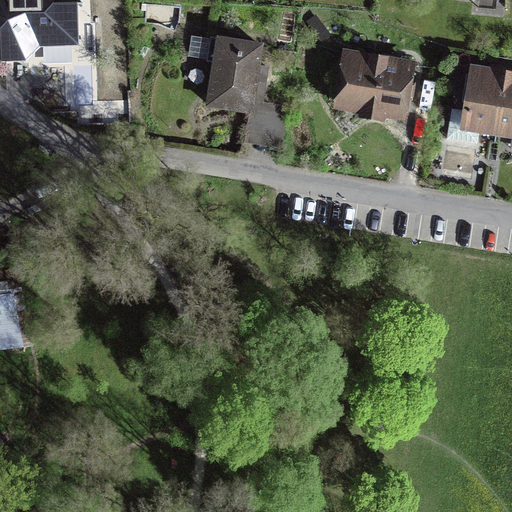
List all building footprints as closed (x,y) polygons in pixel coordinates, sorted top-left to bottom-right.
[(19,43),(36,42),(37,46),(44,46),(46,42),(76,41),(78,41),(77,18),(74,18),(74,4),(74,3),(52,4),(51,0),(0,0),(0,27),(0,28),(1,50),(7,49),(13,49),(13,55),(24,55),(20,46),(19,43)] [(256,80),(265,82),(268,67),(258,66),(261,46),(211,38),(208,60),(215,61),(208,105),(251,111),(256,80)] [(368,68),(345,64),(338,104),(402,114),(405,95),(412,96),(414,85),(407,83),(410,64),(370,57),(368,68)] [(494,63),(493,73),(473,70),(467,111),(452,109),(447,139),(477,143),(479,129),(496,131),(507,65),(494,63)] [(511,133),(511,66),(507,65),(496,131),(497,131),(511,133)] [(0,282),(8,282),(0,243),(0,282)] [(0,349),(16,348),(4,298),(0,298),(0,349)]
